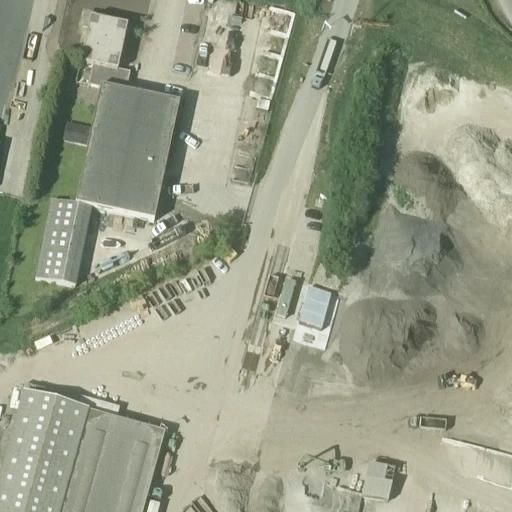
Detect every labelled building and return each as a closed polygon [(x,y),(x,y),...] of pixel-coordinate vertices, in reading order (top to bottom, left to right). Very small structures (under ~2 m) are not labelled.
[(88,87),(99,90),(99,89),(125,94),(129,75),(117,72),(126,28),(99,22),(100,19),(86,16),(83,29),(87,30),(79,66),(92,68),(88,87)] [(178,106),(125,94),(99,89),(99,90),(74,207),(51,202),(34,281),(73,290),(90,211),(153,224),(178,106)] [(87,149),(90,130),(65,125),(62,143),(87,149)] [(142,511),(164,435),(87,414),(22,396),(0,475),(0,511),(142,511)] [(395,502),(403,470),(379,463),(370,495),(395,502)]
